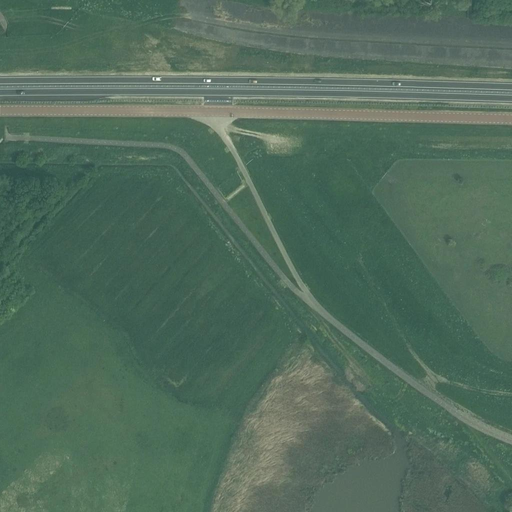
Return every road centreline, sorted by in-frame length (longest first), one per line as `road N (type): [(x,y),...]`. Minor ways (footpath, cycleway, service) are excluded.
road 1 (trunk): [(0,93),(511,99)]
road 2 (trunk): [(511,87),(0,83)]
road 3 (track): [(81,0),(147,27),(186,18),(291,38),(469,48)]
road 4 (track): [(223,137),(427,382)]
road 5 (tertiary): [(511,119),(206,111)]
road 6 (tertiary): [(0,111),(206,111)]
road 7 (track): [(206,111),(230,130),(285,150),(398,150)]
road 8 (track): [(0,258),(57,192),(57,177),(0,176)]
road 9 (track): [(427,382),(430,375),(362,268)]
